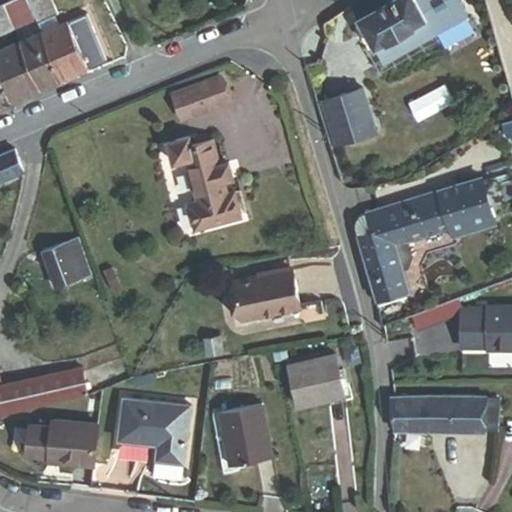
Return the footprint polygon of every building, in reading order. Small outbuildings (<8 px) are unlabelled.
[(13,29),(36,19),(27,0),(14,0),(3,5),(13,29)] [(54,14),(57,13),(51,0),(27,0),(36,19),(37,22),(54,14)] [(415,0),(358,0),(351,6),(375,48),(427,20),(415,0)] [(415,0),(427,20),(375,48),(383,64),(469,18),(459,0),(415,0)] [(0,34),(13,29),(3,5),(0,6),(0,34)] [(106,59),(86,13),(58,24),(41,32),(62,79),(106,59)] [(41,32),(58,24),(54,14),(37,22),(41,32)] [(39,88),(62,79),(41,32),(19,41),(39,88)] [(0,77),(10,101),(39,88),(19,41),(0,49),(0,77)] [(0,105),(10,101),(0,77),(0,105)] [(182,118),(229,102),(220,78),(174,94),(182,118)] [(376,132),(362,87),(317,101),(330,145),(376,132)] [(222,162),(215,137),(194,142),(192,134),(168,140),(174,163),(187,159),(198,200),(188,202),(195,229),(242,216),(236,191),(224,194),(221,182),(235,178),(230,160),(222,162)] [(0,182),(24,172),(15,148),(0,154),(0,182)] [(378,301),(406,292),(401,272),(408,270),(414,258),(410,245),(456,231),(459,239),(497,227),(482,180),(362,217),(355,225),(378,301)] [(89,276),(94,274),(80,238),(43,251),(56,287),(83,278),(85,283),(91,281),(89,276)] [(241,316),(300,304),(294,270),(234,282),(241,316)] [(378,301),(379,306),(408,297),(406,292),(378,301)] [(511,347),(511,307),(488,307),(488,310),(462,310),(462,344),(488,344),(488,348),(511,347)] [(209,355),(225,352),(223,336),(206,339),(209,355)] [(298,407),(345,397),(337,357),(289,368),(298,407)] [(47,375),(52,402),(88,394),(83,369),(47,375)] [(40,405),(52,402),(47,375),(34,378),(40,405)] [(0,413),(40,405),(34,378),(2,384),(0,383),(0,413)] [(498,431),(497,396),(390,397),(393,431),(482,433),(482,431),(498,431)] [(182,460),(188,406),(125,399),(120,438),(159,443),(158,457),(182,460)] [(232,463),(272,456),(262,404),(222,412),(232,463)] [(51,462),(96,466),(99,426),(55,422),(55,428),(31,426),(28,453),(46,455),(52,456),(51,462)]
